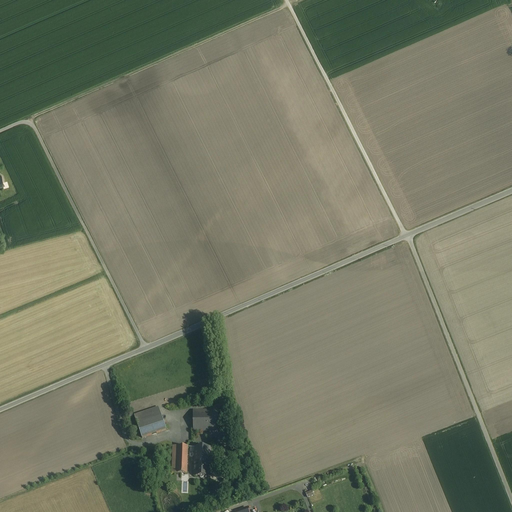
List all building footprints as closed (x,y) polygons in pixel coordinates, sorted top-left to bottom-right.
[(157,407),(134,416),(141,438),(165,430),(162,422),(161,417),(157,407)] [(216,410),(192,411),(192,433),(217,432),(216,410)] [(238,424),(228,423),(226,442),(237,443),(238,424)] [(194,447),(171,446),(170,477),(186,477),(186,464),(193,464),(194,447)] [(209,447),(194,447),(193,464),(193,466),(188,466),(188,476),(209,476),(209,447)]
